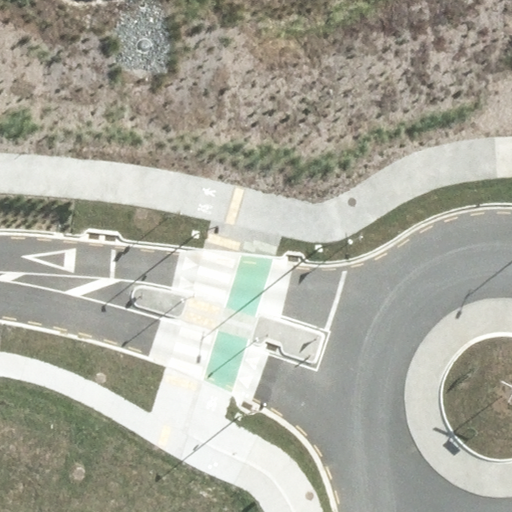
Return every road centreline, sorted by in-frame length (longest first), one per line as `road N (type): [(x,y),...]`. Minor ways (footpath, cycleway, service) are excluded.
road 1 (residential): [(57,277),(140,265),(295,294),(402,282)]
road 2 (residential): [(351,415),(122,327),(57,277)]
road 3 (tertiary): [(351,415),(353,365),(371,319),(402,282)]
